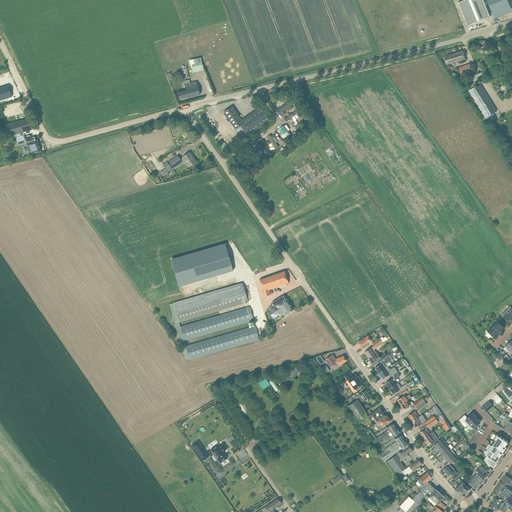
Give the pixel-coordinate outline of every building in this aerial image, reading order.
[(482,0),(463,0),(458,2),(467,25),(489,16),(482,0)] [(511,0),(485,0),(494,19),(511,11),(511,0)] [(451,63),(451,64),(452,64),(454,64),(454,63),(454,62),(455,62),(465,59),(463,51),(441,57),(442,62),(443,63),(446,62),(446,64),(451,63)] [(458,68),(460,72),(461,75),(472,71),(470,64),(458,68)] [(482,72),(479,73),(467,77),(469,83),(484,78),(482,72)] [(186,90),(177,92),(179,100),(200,94),(197,81),(190,83),(190,79),(184,81),(186,90)] [(497,111),(480,84),(469,91),(486,118),(497,111)] [(8,85),(0,88),(0,101),(12,97),(8,85)] [(277,111),(280,115),(285,111),(288,115),(293,111),(291,107),(294,104),(291,101),(277,111)] [(240,125),(247,136),(271,120),(261,107),(241,120),(232,106),(224,112),(235,129),(240,125)] [(296,113),(284,122),(288,127),(299,119),(296,113)] [(29,119),(24,120),(6,125),(8,136),(27,131),(32,129),(29,119)] [(284,126),(276,131),(283,141),(290,136),(284,126)] [(270,135),(266,138),(275,150),(279,148),(276,144),(279,142),(276,137),(273,139),(270,135)] [(34,137),(33,137),(26,140),(27,144),(30,154),(36,153),(40,151),(37,140),(36,141),(34,137)] [(263,139),(257,144),(264,156),(271,151),(269,148),(270,148),(268,145),(267,146),(263,139)] [(271,154),(273,156),(277,153),(281,150),(279,148),(275,150),(271,154)] [(190,152),(186,155),(183,157),(181,159),(178,155),(170,161),(174,168),(185,160),(189,167),(196,162),(194,158),(193,158),(192,156),(190,152)] [(172,169),(167,161),(163,164),(166,168),(160,172),(162,176),(172,169)] [(225,243),(171,259),(179,286),(233,270),(225,243)] [(285,271),(280,273),(260,280),(265,296),(271,294),(269,290),(289,283),(285,271)] [(257,279),(244,283),(245,288),(246,288),(259,284),(257,279)] [(242,283),(174,303),(179,322),(248,301),(242,283)] [(283,295),(279,298),(272,302),(275,306),(278,305),(280,309),(278,311),(279,314),(282,312),(284,316),(293,310),(287,299),(286,300),(283,295)] [(250,307),(180,326),(184,340),(253,320),(250,307)] [(503,317),(509,323),(511,320),(511,308),(503,317)] [(503,329),(502,328),(505,325),(499,319),(488,331),(495,338),(503,329)] [(255,325),(186,346),(190,360),(259,340),(255,325)] [(368,336),(362,340),(358,342),(361,347),(371,340),(368,336)] [(369,358),(377,352),(376,353),(374,349),(379,346),(378,345),(382,342),(380,339),(373,343),(374,345),(365,352),(369,358)] [(369,358),(372,363),(378,360),(379,362),(387,356),(385,353),(380,356),(377,352),(369,358)] [(333,354),(329,357),(325,359),(331,367),(338,362),(340,365),(347,361),(343,356),(340,358),(339,357),(336,359),(333,354)] [(389,355),(387,356),(379,362),(380,364),(375,367),(377,370),(376,371),(378,373),(379,372),(379,373),(389,367),(386,364),(391,361),(392,361),(392,359),(392,358),(391,358),(389,355)] [(390,377),(392,375),(397,372),(394,367),(390,369),(389,367),(379,373),(383,379),(389,374),(390,377)] [(284,380),(289,384),(300,372),(295,368),(284,380)] [(386,383),(390,389),(395,385),(393,382),(396,380),(395,379),(400,376),(397,372),(392,375),(394,377),(391,379),(386,383)] [(355,389),(357,392),(361,388),(360,386),(362,384),(360,380),(359,381),(355,374),(350,377),(348,379),(355,389)] [(273,379),(269,382),(276,391),(280,389),(273,379)] [(334,384),(336,388),(340,393),(344,391),(340,385),(343,383),(341,379),(334,384)] [(395,385),(390,389),(393,394),(402,388),(403,390),(406,389),(406,388),(408,387),(410,386),(412,384),(410,382),(408,384),(407,383),(406,384),(401,387),(398,382),(396,384),(395,385)] [(366,389),(356,397),(358,400),(359,400),(361,402),(364,400),(364,401),(371,396),(366,389)] [(397,400),(401,405),(407,400),(404,395),(397,400)] [(414,403),(416,406),(424,400),(422,397),(414,403)] [(357,400),(352,403),(348,406),(360,422),(368,416),(357,400)] [(407,400),(401,405),(404,410),(413,404),(411,402),(409,403),(407,400)] [(424,400),(416,406),(418,410),(427,404),(424,400)] [(484,401),(480,405),(484,410),(488,405),(484,401)] [(503,412),(501,414),(506,418),(510,420),(511,417),(511,408),(508,406),(507,407),(511,409),(508,415),(503,412)] [(386,416),(381,407),(370,414),(376,423),(379,421),(386,416)] [(290,414),(286,417),(290,421),(294,419),(298,415),(295,411),(290,414)] [(408,415),(412,421),(417,418),(416,416),(417,415),(414,411),(408,415)] [(464,416),(459,420),(462,423),(463,421),(464,422),(465,423),(467,426),(476,417),(472,413),(467,418),(466,419),(464,416)] [(417,418),(412,421),(416,427),(423,422),(425,425),(435,418),(433,415),(426,420),(422,414),(417,418)] [(504,428),(507,430),(511,432),(511,430),(511,422),(509,421),(510,420),(506,418),(501,414),(499,416),(505,420),(503,424),(506,426),(504,428)] [(390,421),(386,416),(379,421),(381,424),(377,427),(379,430),(386,426),(385,424),(390,421)] [(476,417),(467,426),(471,430),(470,431),(474,435),(477,430),(474,428),(480,422),(476,417)] [(438,421),(435,418),(425,425),(427,427),(430,425),(431,426),(438,421)] [(380,436),(382,438),(397,428),(393,423),(387,427),(389,430),(382,434),(380,436)] [(397,428),(382,439),(383,441),(392,435),(394,437),(400,433),(397,428)] [(424,429),(419,432),(423,438),(429,434),(429,435),(430,434),(429,432),(426,428),(424,429)] [(429,434),(423,438),(428,444),(430,442),(432,445),(434,443),(438,439),(433,432),(430,434),(429,435),(429,434)] [(388,447),(390,450),(405,439),(401,434),(395,439),(396,441),(388,447)] [(489,454),(483,463),(492,469),(506,448),(505,447),(508,442),(496,434),(485,451),(489,454)] [(431,450),(433,452),(445,442),(442,438),(433,445),(435,447),(431,450)] [(390,450),(389,450),(391,452),(391,453),(394,451),(397,448),(399,450),(402,448),(408,444),(405,439),(390,450)] [(198,440),(191,445),(199,456),(205,451),(198,440)] [(438,451),(440,453),(448,445),(445,442),(433,452),(434,454),(438,451)] [(218,444),(211,449),(215,455),(214,456),(216,460),(217,459),(220,463),(228,458),(223,451),(227,449),(223,443),(219,445),(218,444)] [(437,458),(439,460),(449,451),(451,449),(448,445),(440,453),(441,454),(437,458)] [(400,452),(391,458),(387,461),(396,474),(405,468),(400,462),(408,456),(407,454),(412,450),(409,446),(401,452),(400,452)] [(445,458),(446,460),(453,455),(449,451),(439,460),(441,462),(445,458)] [(444,465),(445,467),(447,466),(458,457),(455,453),(453,455),(446,460),(447,462),(444,465)] [(419,460),(415,462),(403,471),(405,475),(408,473),(409,474),(410,473),(422,464),(419,460)] [(445,467),(442,470),(448,476),(449,475),(451,478),(455,474),(457,473),(454,470),(449,464),(447,466),(445,467)] [(477,473),(468,482),(472,486),(475,489),(484,480),(483,479),(485,476),(483,474),(486,471),(481,466),(478,469),(475,472),(477,473)] [(412,492),(409,496),(413,500),(415,502),(419,505),(425,497),(427,499),(431,502),(434,504),(435,505),(436,503),(436,504),(441,499),(447,505),(451,500),(447,496),(447,497),(445,495),(443,496),(429,483),(429,484),(427,481),(432,478),(428,472),(424,475),(417,481),(420,484),(423,487),(420,489),(419,491),(416,495),(415,493),(412,492)] [(332,481),(335,484),(342,479),(340,475),(332,481)] [(511,480),(505,475),(500,481),(507,486),(509,484),(510,485),(511,484),(511,483),(511,480)] [(454,490),(462,497),(472,486),(468,482),(465,479),(454,490)] [(511,495),(511,494),(511,493),(511,492),(507,488),(507,487),(500,481),(492,492),(495,495),(497,496),(508,500),(511,502),(511,495)] [(511,511),(511,502),(508,500),(497,496),(495,495),(489,503),(494,507),(493,509),(497,511),(504,501),(506,503),(505,503),(511,507),(509,509),(511,510),(511,511)] [(415,502),(413,500),(409,496),(399,506),(406,511),(415,502)] [(278,499),(263,509),(264,511),(274,511),(273,509),(281,503),(278,499)] [(443,511),(446,507),(441,502),(437,507),(437,506),(432,511),(443,511)]
